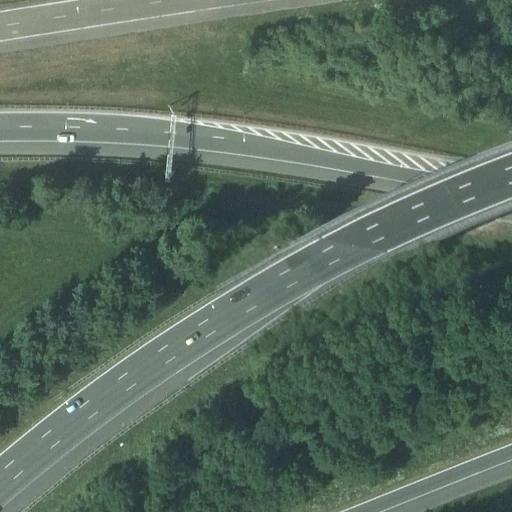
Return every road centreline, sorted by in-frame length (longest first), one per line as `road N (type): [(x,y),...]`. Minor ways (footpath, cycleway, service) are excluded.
road 1 (motorway): [(0,483),(116,389),(241,306),(511,175)]
road 2 (motorway): [(0,128),(233,144),(511,195)]
road 3 (motorway): [(367,511),(511,457)]
